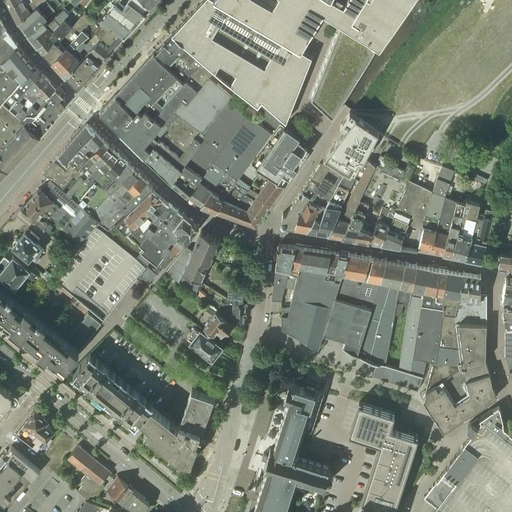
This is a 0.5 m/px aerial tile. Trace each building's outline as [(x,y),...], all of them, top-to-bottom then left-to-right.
[(19,21),(41,0),(17,0),(10,4),(19,21)] [(41,0),(19,21),(23,26),(51,0),(41,0)] [(51,0),(23,26),(28,33),(44,17),(53,9),(62,0),(51,0)] [(111,0),(106,6),(109,8),(132,27),(138,21),(120,6),(123,0),(111,0)] [(138,21),(150,7),(142,0),(123,0),(120,6),(138,21)] [(321,16),(324,11),(304,0),(202,0),(172,32),(172,33),(172,34),(174,35),(203,61),(214,71),(215,70),(257,105),(259,103),(262,100),(278,114),(284,119),(286,121),(286,120),(312,55),(301,49),(308,38),(311,33),(314,28),(314,27),(317,22),(318,22),(321,16)] [(381,45),(411,0),(344,0),(343,2),(334,18),(341,22),(311,97),(332,117),(335,112),(371,53),(377,43),(381,45)] [(100,15),(102,17),(125,35),(132,27),(109,8),(106,6),(98,14),(100,15)] [(32,38),(38,45),(69,12),(64,7),(48,21),(32,38)] [(69,12),(38,45),(43,51),(59,35),(60,37),(62,35),(64,35),(84,14),(85,12),(84,11),(81,14),(74,7),(69,12)] [(48,21),(47,20),(56,12),(53,9),(44,17),(28,33),(32,38),(48,21)] [(43,51),(52,61),(73,39),(87,26),(93,19),(85,12),(84,14),(64,35),(62,35),(60,37),(59,35),(43,51)] [(102,17),(100,15),(98,14),(93,19),(87,26),(89,27),(91,29),(101,36),(96,42),(91,48),(89,51),(101,62),(125,35),(102,17)] [(81,49),(87,42),(88,41),(85,38),(89,34),(85,31),(89,27),(87,26),(73,39),(52,61),(61,71),(76,55),(77,56),(81,49)] [(17,43),(13,37),(6,27),(0,32),(0,63),(17,43)] [(190,74),(203,61),(174,35),(166,43),(177,53),(171,60),(181,67),(190,74)] [(89,51),(91,48),(96,42),(91,38),(88,41),(87,42),(81,49),(77,56),(76,55),(61,71),(66,76),(89,51)] [(0,106),(3,103),(35,65),(23,50),(17,43),(0,63),(0,106)] [(177,53),(166,43),(166,44),(164,44),(157,51),(171,60),(177,53)] [(77,87),(101,62),(89,51),(66,76),(77,87)] [(119,130),(141,104),(153,113),(184,81),(175,73),(154,53),(100,112),(119,130)] [(190,74),(184,81),(153,113),(141,104),(119,130),(141,153),(147,145),(168,117),(171,112),(182,99),(186,102),(209,76),(214,71),(203,61),(190,74)] [(3,103),(10,108),(41,71),(35,65),(3,103)] [(175,73),(184,81),(190,74),(181,67),(175,73)] [(460,83),(468,92),(484,77),(476,68),(460,83)] [(10,108),(16,114),(46,77),(41,71),(10,108)] [(144,155),(157,168),(171,181),(230,101),(233,96),(209,76),(186,102),(182,99),(171,112),(168,117),(147,145),(141,153),(144,155)] [(20,117),(33,103),(51,82),(46,77),(16,114),(20,117)] [(33,103),(38,106),(56,88),(51,82),(33,103)] [(56,88),(38,106),(33,103),(20,117),(23,119),(28,125),(40,135),(65,106),(65,105),(63,104),(63,100),(64,99),(65,98),(56,88)] [(237,100),(234,104),(242,111),(246,106),(237,100)] [(310,147),(299,138),(281,122),(284,119),(278,114),(262,100),(259,103),(265,109),(262,114),(275,126),(271,132),(249,161),(264,172),(262,175),(267,178),(269,175),(270,176),(281,183),(286,175),(289,177),(310,147)] [(171,181),(187,194),(194,185),(212,159),(242,121),(250,129),(256,121),(230,101),(171,181)] [(16,114),(10,108),(3,103),(0,106),(0,175),(1,176),(7,170),(8,170),(18,159),(18,158),(32,143),(33,143),(40,135),(28,125),(23,119),(20,117),(16,114)] [(325,155),(343,170),(353,175),(364,155),(370,159),(383,134),(349,111),(342,120),(346,124),(325,155)] [(226,169),(200,204),(215,210),(224,199),(223,198),(235,181),(236,179),(249,161),(271,132),(256,121),(250,129),(242,121),(212,159),(226,169)] [(55,158),(53,160),(66,171),(72,164),(78,169),(90,155),(85,151),(80,147),(79,145),(85,139),(87,141),(91,136),(90,135),(95,130),(89,124),(88,124),(86,124),(85,124),(55,158)] [(104,139),(95,130),(90,135),(91,136),(87,141),(85,139),(79,145),(80,147),(85,151),(91,146),(95,149),(104,139)] [(78,169),(75,173),(73,175),(77,179),(79,176),(80,175),(83,172),(108,144),(104,139),(95,149),(90,155),(78,169)] [(83,172),(88,176),(113,148),(108,144),(83,172)] [(84,207),(102,188),(106,183),(107,183),(105,181),(110,175),(112,177),(114,175),(112,173),(125,159),(118,153),(113,148),(88,176),(85,179),(70,195),(84,207)] [(387,158),(380,155),(376,163),(377,163),(361,196),(342,235),(360,238),(369,239),(384,204),(396,209),(397,210),(409,183),(409,179),(409,178),(415,164),(409,161),(405,169),(386,160),(387,158)] [(354,176),(359,179),(339,215),(337,215),(328,233),(342,235),(361,196),(377,163),(376,163),(375,164),(365,157),(354,176)] [(226,169),(212,159),(194,185),(187,194),(200,204),(226,169)] [(43,172),(50,178),(62,189),(73,175),(75,173),(78,169),(72,164),(66,171),(53,160),(43,172)] [(91,213),(100,203),(133,167),(127,161),(114,175),(116,176),(108,185),(106,183),(102,188),(84,207),(91,213)] [(328,165),(324,162),(323,161),(322,161),(321,161),(320,162),(319,162),(287,211),(286,212),(284,212),(283,213),(281,222),(283,225),(293,226),(300,210),(302,210),(307,198),(326,171),(329,165),(328,165)] [(298,227),(306,229),(307,229),(315,214),(320,217),(324,208),(333,192),(338,184),(336,183),(342,173),(329,165),(326,171),(307,198),(302,210),(300,210),(293,226),(295,227),(298,227)] [(440,165),(436,177),(449,183),(453,170),(440,165)] [(147,181),(139,174),(133,167),(100,203),(91,213),(99,221),(104,225),(147,181)] [(345,172),(344,174),(338,184),(333,192),(324,208),(320,217),(315,214),(307,229),(328,233),(337,215),(355,177),(354,176),(345,172)] [(85,179),(80,175),(79,176),(77,179),(65,192),(70,195),(85,179)] [(284,184),(281,183),(270,176),(257,194),(257,195),(271,202),(284,184)] [(419,243),(418,248),(431,250),(445,196),(449,183),(436,177),(432,190),(423,225),(420,228),(417,242),(419,243)] [(62,189),(50,178),(41,188),(37,189),(21,208),(48,232),(53,227),(45,220),(50,215),(81,242),(99,221),(91,213),(84,207),(70,195),(65,192),(62,189)] [(390,223),(381,241),(400,245),(423,186),(409,179),(409,183),(397,210),(396,209),(392,218),(390,223)] [(130,208),(152,186),(147,181),(104,225),(109,229),(117,221),(130,208)] [(228,215),(239,196),(236,195),(241,188),(242,187),(235,181),(223,198),(224,199),(215,210),(228,215)] [(143,232),(148,225),(149,224),(146,221),(139,227),(135,223),(150,208),(155,212),(158,209),(159,211),(168,200),(152,186),(130,208),(117,221),(126,232),(139,243),(146,234),(143,232)] [(432,190),(423,186),(400,245),(418,248),(419,243),(417,242),(420,228),(423,225),(432,190)] [(241,197),(239,196),(228,215),(241,220),(246,209),(247,209),(254,199),(249,196),(252,191),(248,188),(244,193),(242,194),(241,197)] [(246,209),(241,220),(256,225),(259,218),(271,202),(257,195),(257,194),(252,191),(249,196),(254,199),(247,209),(246,209)] [(457,200),(445,196),(431,250),(444,253),(457,200)] [(465,257),(476,215),(478,208),(480,202),(466,198),(466,200),(458,198),(457,200),(465,203),(451,254),(465,257)] [(179,209),(168,200),(159,211),(149,224),(148,225),(154,229),(163,219),(167,222),(179,209)] [(465,203),(457,200),(444,253),(451,254),(465,203)] [(369,239),(381,241),(390,223),(384,220),(387,215),(392,218),(396,209),(384,204),(369,239)] [(482,217),(476,215),(465,257),(481,260),(486,242),(494,210),(485,208),(482,217)] [(199,224),(184,213),(179,209),(167,222),(163,219),(154,229),(148,225),(143,232),(146,234),(139,243),(138,244),(145,249),(138,258),(147,265),(150,260),(156,265),(152,270),(157,274),(174,255),(191,234),(199,224)] [(511,238),(511,234),(511,225),(511,226),(511,225),(511,223),(508,233),(501,246),(500,248),(498,263),(508,265),(511,265),(511,246),(510,246),(511,238)] [(96,227),(53,280),(103,320),(108,314),(146,267),(96,227)] [(195,293),(195,292),(197,289),(198,287),(203,283),(200,281),(212,254),(219,257),(222,249),(221,249),(225,240),(201,230),(192,249),(186,246),(166,270),(195,293)] [(39,238),(31,231),(28,234),(25,232),(19,239),(16,239),(13,242),(14,245),(13,246),(34,263),(40,256),(38,254),(43,248),(36,242),(39,238)] [(278,244),(274,279),(271,299),(280,300),(281,300),(285,286),(296,244),(281,241),(278,244)] [(285,286),(294,288),(295,288),(304,245),(296,244),(285,286)] [(294,288),(289,307),(281,307),(281,313),(282,327),(319,346),(323,333),(328,321),(339,285),(340,281),(328,278),(325,277),(327,264),(330,249),(304,245),(295,288),(294,288)] [(325,277),(328,278),(329,275),(333,276),(335,268),(339,250),(330,249),(327,264),(325,277)] [(348,252),(339,250),(335,268),(333,276),(329,275),(328,278),(340,281),(348,252)] [(345,339),(370,256),(348,252),(340,281),(339,285),(328,321),(323,333),(328,334),(327,337),(328,334),(345,339)] [(29,268),(13,255),(0,270),(0,274),(15,286),(18,282),(25,287),(35,273),(29,268)] [(386,258),(370,256),(345,339),(343,345),(343,346),(357,354),(386,258)] [(377,362),(385,363),(393,317),(397,294),(405,261),(386,258),(357,354),(373,362),(377,363),(377,362)] [(402,305),(408,306),(416,263),(405,261),(397,294),(393,317),(400,318),(402,305)] [(428,265),(416,263),(408,306),(399,368),(404,369),(407,370),(410,371),(428,265)] [(447,268),(428,265),(412,358),(410,371),(413,372),(423,374),(426,360),(431,361),(436,362),(448,285),(445,285),(447,268)] [(157,274),(152,270),(148,266),(140,275),(148,282),(157,274)] [(450,364),(461,364),(454,316),(463,271),(447,268),(445,285),(448,285),(436,362),(450,364)] [(486,323),(487,291),(481,291),(481,274),(463,271),(454,316),(486,323)] [(511,316),(511,279),(505,278),(504,284),(501,296),(502,296),(502,302),(502,304),(503,316),(504,316),(511,316)] [(245,323),(244,323),(245,315),(246,315),(247,314),(247,313),(247,312),(246,312),(245,311),(246,305),(247,305),(247,304),(248,304),(248,303),(247,302),(247,301),(246,301),(245,301),(244,301),(244,302),(244,299),(244,283),(228,282),(227,297),(230,298),(229,303),(222,302),(221,312),(236,323),(243,327),(244,327),(245,327),(245,326),(246,325),(245,324),(245,323)] [(101,323),(87,312),(66,339),(0,285),(0,320),(50,360),(62,371),(101,323)] [(216,309),(213,314),(204,325),(214,333),(215,332),(221,337),(225,331),(226,332),(228,330),(229,329),(230,327),(230,326),(232,324),(226,319),(225,318),(220,314),(221,312),(216,309)] [(431,361),(431,364),(430,364),(433,365),(429,379),(423,399),(443,430),(451,425),(496,395),(485,360),(486,323),(454,316),(461,364),(450,364),(436,362),(431,361)] [(199,331),(194,327),(186,338),(191,341),(190,343),(190,344),(192,345),(193,345),(198,349),(199,351),(201,352),(202,352),(209,357),(209,358),(211,360),(213,359),(214,358),(214,357),(222,346),(200,330),(199,331)] [(103,399),(120,377),(90,353),(73,374),(86,385),(103,399)] [(377,362),(377,363),(373,375),(382,378),(387,364),(385,364),(385,363),(377,362)] [(397,367),(387,364),(382,378),(392,382),(397,367)] [(399,368),(397,367),(392,382),(399,384),(404,369),(399,368)] [(413,372),(410,371),(407,370),(402,385),(408,387),(413,372)] [(408,387),(417,390),(418,389),(421,383),(423,376),(423,374),(413,372),(408,387)] [(117,410),(122,414),(135,424),(139,421),(152,404),(152,403),(120,377),(103,399),(117,410)] [(0,416),(5,409),(6,410),(6,409),(13,400),(14,399),(14,397),(13,395),(12,394),(4,387),(3,386),(0,383),(0,416)] [(283,511),(295,476),(324,484),(325,481),(326,481),(327,481),(329,481),(330,480),(331,480),(331,479),(332,477),(333,475),(332,474),(332,473),(331,471),(330,471),(328,470),(330,465),(297,454),(295,453),(304,428),(311,430),(321,401),(321,400),(324,391),(323,391),(316,388),(306,385),(305,388),(289,383),(285,395),(284,398),(285,398),(289,399),(288,403),(286,410),(285,410),(280,427),(276,440),(276,439),(273,448),(270,447),(268,453),(267,453),(263,452),(261,458),(266,460),(264,466),(263,470),(265,471),(265,473),(264,475),(265,476),(262,482),(262,483),(254,510),(253,511),(283,511)] [(191,461),(198,442),(199,441),(196,440),(199,433),(201,434),(202,433),(199,433),(200,430),(203,431),(215,397),(191,388),(178,425),(161,411),(160,411),(153,405),(152,404),(139,421),(140,421),(147,427),(144,431),(174,456),(175,456),(177,457),(178,458),(179,459),(180,459),(182,460),(183,460),(185,461),(186,461),(188,461),(189,461),(191,461)] [(359,401),(349,432),(380,442),(361,503),(357,511),(393,511),(418,435),(390,426),(394,412),(359,401)] [(436,506),(431,511),(511,511),(511,434),(505,427),(499,406),(492,409),(479,418),(473,423),(471,422),(470,423),(468,423),(467,424),(467,426),(467,428),(467,429),(468,430),(471,432),(424,496),(430,501),(436,506)] [(36,441),(32,447),(37,451),(45,441),(48,444),(52,439),(49,436),(54,430),(46,423),(48,420),(35,409),(24,423),(37,433),(33,438),(36,441)] [(0,511),(4,511),(40,470),(11,445),(7,450),(5,449),(6,451),(0,458),(0,511)] [(110,470),(95,457),(79,445),(68,458),(86,472),(80,479),(84,482),(77,490),(88,498),(110,470)] [(129,483),(122,477),(121,477),(120,477),(118,481),(115,479),(107,489),(124,503),(126,505),(128,506),(131,508),(133,509),(135,509),(134,511),(116,511),(109,509),(108,511),(143,511),(144,511),(146,511),(147,510),(149,503),(149,502),(148,500),(146,499),(146,498),(145,498),(133,488),(129,483)] [(93,511),(99,505),(85,501),(83,506),(81,506),(79,511),(77,511),(76,511),(93,511)]
